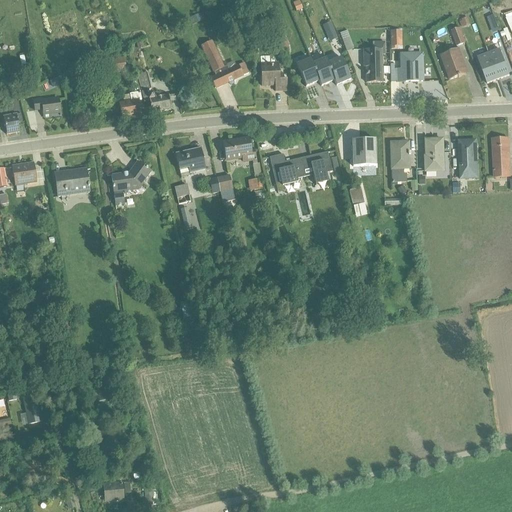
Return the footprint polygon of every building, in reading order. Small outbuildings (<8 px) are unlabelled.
[(191,27),(205,21),(202,14),(188,20),(191,27)] [(493,16),(487,18),(493,34),(499,31),(493,16)] [(462,21),(460,21),(462,27),(464,26),(470,24),(467,17),(461,19),(462,21)] [(333,21),(325,23),(330,40),(338,38),(333,21)] [(457,48),(466,44),(460,28),(451,32),(457,48)] [(347,32),(340,35),(346,52),(353,50),(347,32)] [(200,47),(213,74),(214,74),(215,77),(210,79),(215,89),(228,83),(230,86),(234,85),(233,81),(248,74),(244,64),(236,67),(234,62),(226,65),(227,67),(224,68),(212,41),(200,47)] [(381,56),(385,56),(385,42),(370,42),(371,50),(362,50),(363,68),(366,68),(366,84),(382,83),(381,56)] [(468,75),(458,49),(440,56),(449,81),(458,78),(459,79),(461,78),(461,77),(468,75)] [(488,53),(498,81),(510,77),(499,49),(488,53)] [(422,53),(399,54),(399,55),(397,56),(398,83),(422,82),(422,53)] [(498,81),(488,53),(477,57),(487,85),(498,81)] [(106,75),(126,73),(124,58),(105,60),(106,75)] [(287,92),(286,81),(283,81),(283,74),(279,74),(278,64),(274,64),(274,62),(270,62),(270,64),(269,64),(269,58),(260,58),(261,87),(274,87),(275,93),(287,92)] [(331,74),(334,82),(336,87),(350,81),(341,58),(327,64),(331,74)] [(316,74),(319,82),(321,87),(334,82),(331,74),(327,64),(325,59),(312,65),(316,74)] [(316,74),(312,65),(310,60),(296,66),(305,88),(319,82),(316,74)] [(85,72),(83,72),(81,65),(75,67),(76,69),(63,74),(66,87),(67,86),(68,89),(74,87),(73,85),(74,84),(74,82),(87,77),(85,72)] [(28,66),(21,67),(24,78),(30,76),(28,66)] [(147,95),(147,92),(151,91),(146,73),(137,76),(144,104),(149,102),(151,114),(171,110),(169,98),(168,96),(159,97),(158,93),(147,95)] [(53,89),(61,85),(58,79),(50,82),(53,89)] [(139,102),(141,101),(136,80),(130,82),(134,94),(123,96),(124,103),(118,104),(121,119),(141,116),(139,102)] [(17,98),(8,100),(11,117),(6,118),(3,118),(6,136),(18,133),(16,124),(22,123),(17,98)] [(58,98),(42,101),(41,99),(33,100),(34,112),(42,111),(44,119),(51,118),(50,115),(60,113),(60,117),(61,117),(58,98)] [(242,164),(252,163),(255,180),(248,181),(249,192),(262,190),(261,179),(262,179),(259,164),(257,164),(255,151),(251,152),(249,139),(222,143),(224,154),(222,154),(224,163),(242,160),(242,164)] [(492,140),(494,179),(510,178),(509,142),(504,143),(504,140),(492,140)] [(352,142),(353,168),(376,167),(374,141),(352,142)] [(423,156),(423,174),(443,173),(442,141),(425,141),(425,156),(423,156)] [(458,142),(460,181),(478,180),(476,141),(458,142)] [(398,143),(390,144),(392,186),(396,186),(396,184),(406,183),(406,175),(403,175),(403,173),(409,173),(409,170),(409,149),(410,149),(409,142),(402,142),(402,143),(398,143)] [(189,175),(205,171),(200,149),(175,155),(181,179),(189,177),(189,175)] [(304,178),(313,176),(315,186),(328,183),(326,174),(332,173),(327,153),(309,158),(311,169),(303,171),(301,160),(300,160),(304,178)] [(304,178),(300,160),(285,163),(283,155),(269,159),(277,193),(284,192),(283,187),(297,184),(296,180),(304,178)] [(303,171),(311,169),(309,158),(301,160),(303,171)] [(115,207),(124,206),(122,193),(125,192),(125,195),(133,194),(133,192),(139,191),(144,184),(143,183),(151,173),(137,162),(127,176),(123,176),(121,175),(111,176),(115,207)] [(15,187),(37,184),(37,183),(35,171),(34,165),(12,168),(15,187)] [(42,170),(35,171),(37,183),(44,182),(42,170)] [(54,174),(57,198),(88,194),(86,172),(78,173),(78,172),(66,173),(54,174)] [(356,218),(367,216),(356,174),(351,175),(353,185),(347,186),(353,207),(356,218)] [(217,179),(220,193),(222,200),(234,197),(229,176),(217,179)] [(220,193),(217,179),(209,181),(212,195),(220,193)] [(178,206),(190,203),(187,186),(174,188),(178,206)] [(407,193),(403,186),(397,190),(401,196),(407,193)] [(187,209),(180,211),(184,229),(191,227),(187,209)] [(349,241),(340,244),(344,255),(352,253),(349,241)] [(322,266),(315,268),(317,277),(324,276),(322,266)] [(305,289),(297,290),(299,301),(308,300),(305,289)] [(190,301),(180,304),(183,319),(193,317),(190,301)] [(109,387),(92,391),(97,410),(98,410),(98,411),(114,407),(109,387)] [(54,392),(49,400),(55,404),(60,396),(54,392)] [(41,422),(36,395),(22,398),(25,414),(20,416),(22,426),(41,422)] [(96,448),(94,450),(90,452),(95,464),(114,456),(121,452),(114,436),(106,440),(105,438),(94,442),(96,448)] [(0,499),(13,496),(12,492),(19,490),(18,484),(23,482),(21,475),(8,479),(10,483),(6,484),(7,487),(0,489),(0,499)] [(122,484),(103,485),(104,503),(124,502),(122,484)] [(72,499),(65,500),(68,510),(74,509),(72,499)]
